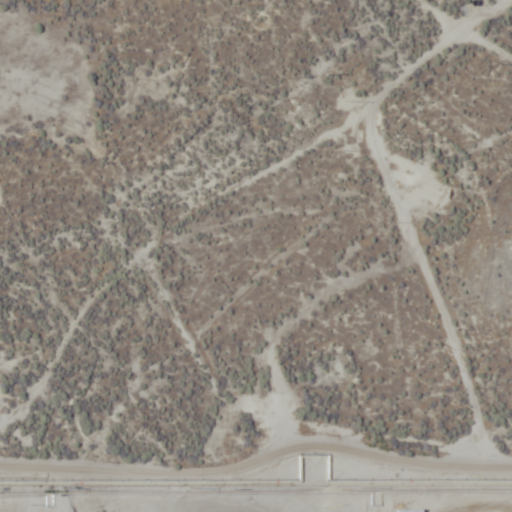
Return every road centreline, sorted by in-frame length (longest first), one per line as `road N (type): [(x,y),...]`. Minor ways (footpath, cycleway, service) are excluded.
road 1 (residential): [(511,59),(469,32),(100,290),(19,286),(0,272)]
road 2 (residential): [(511,484),(81,490),(0,509)]
road 3 (residential): [(319,487),(288,431),(236,410),(223,396),(149,255)]
